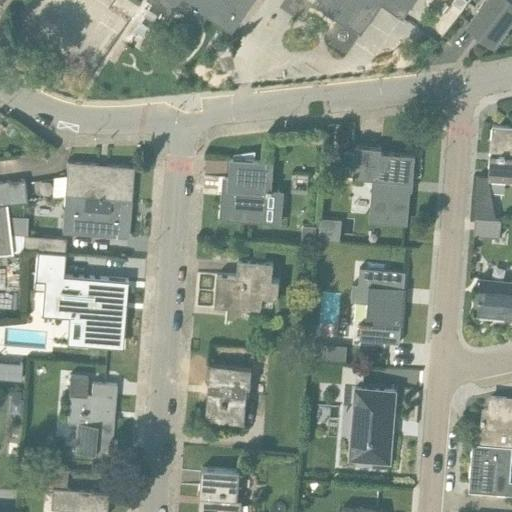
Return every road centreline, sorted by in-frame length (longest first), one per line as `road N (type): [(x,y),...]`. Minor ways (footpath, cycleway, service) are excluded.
road 1 (residential): [(154,511),(181,119)]
road 2 (residential): [(448,384),(464,83)]
road 3 (residential): [(181,119),(464,83)]
road 4 (residential): [(0,85),(47,112),(87,122),(181,119)]
road 5 (residential): [(434,511),(448,384)]
